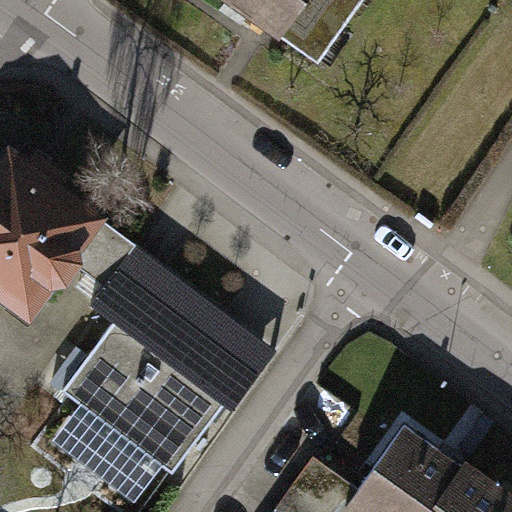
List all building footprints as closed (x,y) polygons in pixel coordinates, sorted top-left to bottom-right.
[(336,0),(253,0),(315,36),(336,0)] [(136,207),(36,138),(0,189),(0,269),(62,313),(136,207)] [(210,359),(133,306),(73,392),(185,470),(255,370),(220,346),(210,359)] [(511,511),(511,465),(433,417),(377,508),(383,511),(511,511)] [(347,511),(367,483),(322,454),(282,511),(347,511)]
